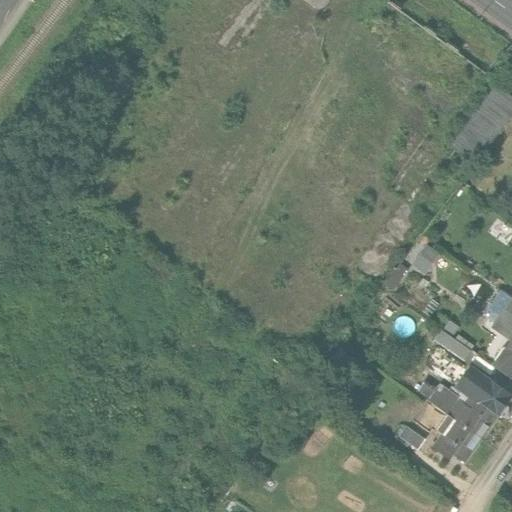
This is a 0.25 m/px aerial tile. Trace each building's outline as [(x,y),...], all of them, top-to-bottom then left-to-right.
[(447,144),(453,149),(471,163),(511,113),(511,111),(511,83),(510,87),(499,78),(447,144)] [(464,173),(471,163),(453,149),(445,158),(464,173)] [(429,243),(416,263),(429,272),(442,252),(429,243)] [(508,340),(503,347),(511,353),(511,297),(489,327),(508,340)] [(444,331),(439,341),(470,357),(476,347),(444,331)] [(511,353),(503,347),(490,365),(494,368),(511,380),(511,353)] [(413,392),(444,413),(479,438),(495,416),(466,395),(462,401),(436,383),(439,378),(424,368),(417,377),(422,380),(413,392)] [(508,395),(511,389),(511,380),(494,368),(486,379),(508,395)] [(461,463),(479,438),(444,413),(433,428),(439,433),(429,447),(446,459),(449,455),(461,463)] [(422,440),(405,428),(398,437),(415,450),(422,440)]
